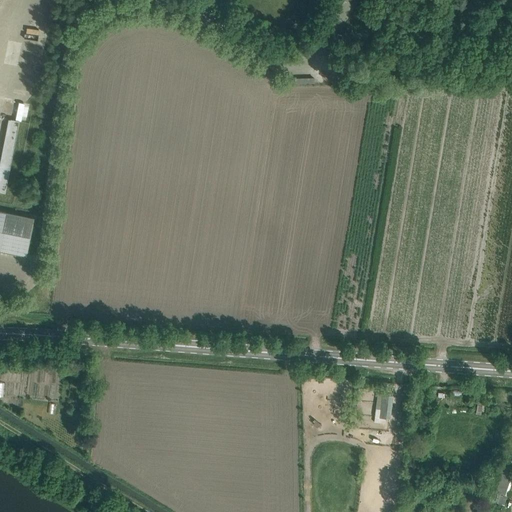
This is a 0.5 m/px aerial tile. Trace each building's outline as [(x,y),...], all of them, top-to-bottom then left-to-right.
[(13,116),(13,118),(21,120),(21,117),(27,118),(27,116),(28,112),(29,108),(23,107),(24,105),(24,104),(16,102),(16,103),(15,107),(14,111),(14,113),(13,116)] [(11,119),(0,172),(0,191),(5,192),(20,120),(11,119)] [(0,249),(27,255),(34,217),(0,210),(0,249)] [(401,393),(399,411),(406,412),(408,394),(401,393)] [(376,408),(375,422),(385,423),(386,418),(389,395),(382,394),(381,404),(381,409),(376,408)] [(493,501),(502,504),(510,481),(499,477),(498,481),(496,488),(498,488),(493,501)] [(412,498),(410,508),(417,510),(419,499),(412,498)]
